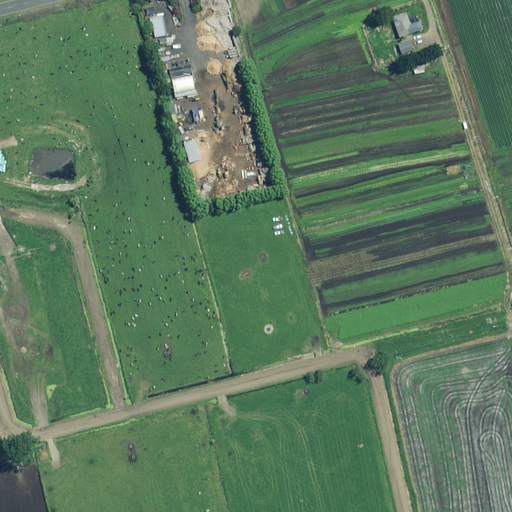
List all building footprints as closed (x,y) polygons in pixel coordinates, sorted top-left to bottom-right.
[(410,24),(407,13),(393,18),(400,37),(423,30),(420,21),(410,24)] [(165,36),(161,16),(151,18),(155,38),(165,36)] [(413,50),(410,41),(399,45),(402,54),(413,50)] [(201,159),(195,140),(184,143),(190,163),(201,159)] [(247,194),(245,184),(236,186),(239,196),(247,194)]
